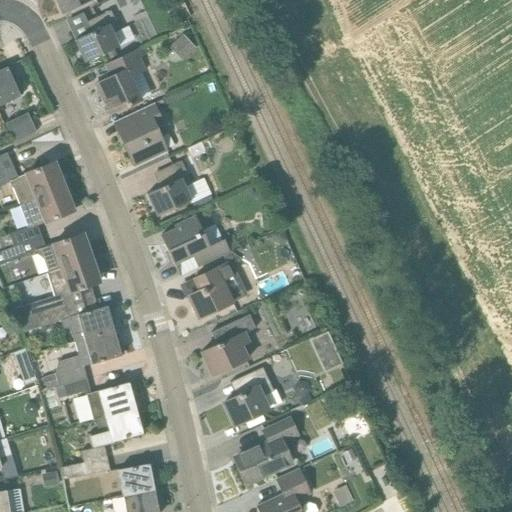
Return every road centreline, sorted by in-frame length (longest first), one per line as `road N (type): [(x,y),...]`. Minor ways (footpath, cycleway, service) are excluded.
road 1 (track): [(267,0),(511,491)]
road 2 (residential): [(200,511),(155,314),(127,233),(17,0)]
